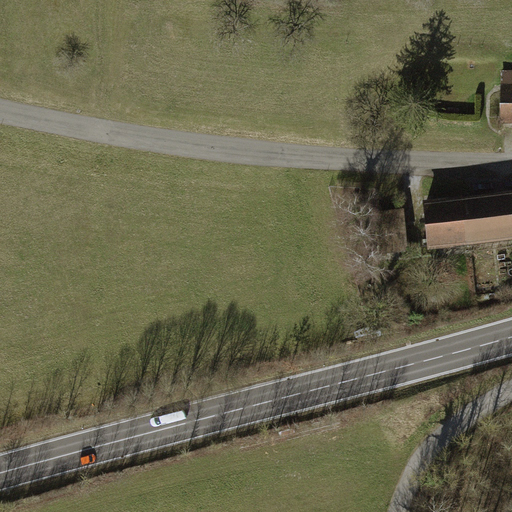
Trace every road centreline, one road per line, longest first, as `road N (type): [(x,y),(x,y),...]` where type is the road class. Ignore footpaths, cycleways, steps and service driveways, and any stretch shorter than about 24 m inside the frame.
road 1 (secondary): [(0,478),(511,336)]
road 2 (tertiary): [(0,109),(181,145),(317,160),(511,165)]
road 3 (tertiary): [(511,391),(465,418),(423,459),(399,511)]
